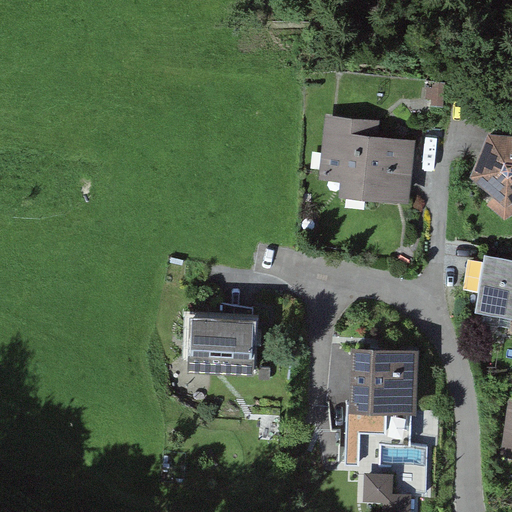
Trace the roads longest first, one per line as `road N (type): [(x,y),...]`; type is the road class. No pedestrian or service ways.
road 1 (residential): [(339,277),(396,287),(429,308),(457,363),(468,419),(469,511)]
road 2 (track): [(0,424),(147,498),(197,511)]
road 3 (track): [(216,511),(246,507),(280,487),(309,450),(318,386)]
